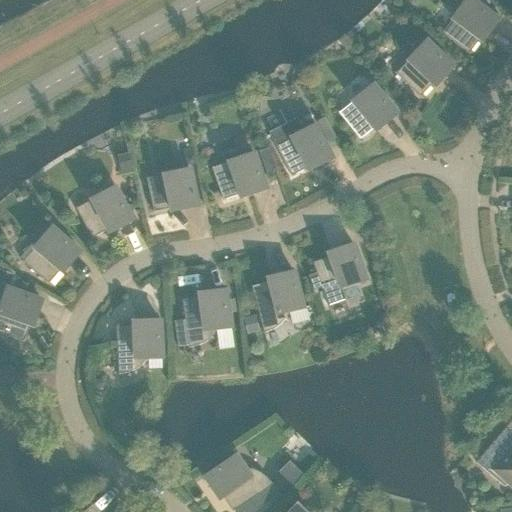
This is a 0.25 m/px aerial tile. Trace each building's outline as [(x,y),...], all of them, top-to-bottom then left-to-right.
[(498,21),(470,0),(466,0),(442,33),(442,32),(441,33),(469,54),(479,40),(482,42),(494,27),(498,21)] [(454,67),(426,41),(397,73),(396,72),(395,73),(420,97),(432,84),(435,87),(450,72),(454,67)] [(397,115),(373,85),(340,112),(339,112),(338,113),(360,139),(373,129),(376,132),(386,123),(397,115)] [(332,159),(315,126),(303,132),(296,119),(269,133),(291,176),(306,168),(308,172),(323,164),(332,159)] [(268,149),(258,153),(266,176),(276,173),(268,149)] [(117,156),(121,176),(133,174),(128,154),(117,156)] [(194,154),(185,156),(187,165),(196,163),(194,154)] [(260,192),(266,190),(254,154),(213,168),(213,167),(212,168),(223,200),(239,195),(240,198),(260,192)] [(147,178),(146,179),(153,212),(170,208),(171,212),(198,206),(190,170),(148,179),(147,178)] [(77,208),(76,208),(92,238),(107,230),(109,234),(133,221),(115,187),(77,208)] [(80,252),(51,228),(23,261),(23,260),(22,261),(48,284),(59,271),(62,273),(80,252)] [(366,280),(353,244),(328,253),(329,257),(313,263),(328,306),(345,300),(341,289),(366,280)] [(303,309),(294,272),(267,279),(268,283),(252,287),(264,334),(265,333),(273,331),(280,327),(286,320),(289,312),(303,309)] [(0,333),(24,342),(29,326),(33,327),(42,301),(6,289),(2,302),(0,303),(0,333)] [(188,346),(189,348),(190,348),(190,347),(201,345),(210,339),(216,330),(231,328),(226,290),(199,294),(199,298),(182,300),(185,321),(174,322),(178,347),(188,346)] [(118,375),(120,375),(120,374),(135,369),(147,359),(162,358),(160,321),(133,322),(133,326),(116,327),(118,375)] [(511,419),(511,420),(476,462),(504,487),(508,483),(511,485),(511,419)] [(236,456),(205,477),(220,499),(223,497),(233,511),(250,500),(256,510),(279,494),(272,483),(272,484),(257,473),(244,468),(236,456)]
